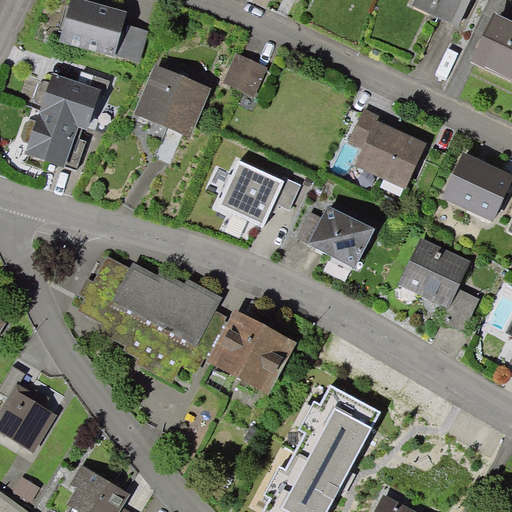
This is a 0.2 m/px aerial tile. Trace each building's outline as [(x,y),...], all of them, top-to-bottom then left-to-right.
[(127,12),(86,0),(71,0),(69,8),(62,32),(60,40),(114,56),(115,55),(122,30),(127,12)] [(470,0),(413,0),(411,5),(458,27),(470,0)] [(62,32),(69,8),(66,7),(59,31),(62,32)] [(511,20),(494,12),(488,25),(486,24),(469,60),(511,80),(511,20)] [(126,32),(122,30),(115,55),(140,63),(149,31),(128,25),(126,32)] [(253,60),(236,53),(223,82),(239,90),(253,60)] [(268,67),(253,60),(239,90),(255,97),(268,67)] [(211,88),(155,65),(135,114),(191,137),(211,88)] [(82,71),(78,81),(101,89),(100,94),(105,96),(110,81),(82,71)] [(78,81),(52,73),(37,118),(77,132),(79,126),(88,129),(100,94),(101,89),(78,81)] [(376,119),(378,120),(380,116),(364,109),(348,143),(362,149),(376,119)] [(64,167),(75,137),(77,132),(37,118),(24,154),(64,168),(64,167)] [(378,120),(376,119),(362,149),(354,165),(405,189),(427,143),(378,120)] [(75,137),(64,167),(76,171),(87,141),(75,137)] [(511,181),(511,174),(463,152),(442,198),(494,222),(511,181)] [(283,180),(238,160),(218,204),(217,207),(264,228),(272,211),(285,181),(283,180)] [(284,177),(283,180),(285,181),(272,211),(276,213),(279,206),(290,211),(302,185),(284,177)] [(321,217),(308,244),(355,268),(375,229),(328,205),(321,217)] [(296,238),(308,244),(321,217),(310,211),(296,238)] [(471,261),(421,238),(399,285),(449,308),(458,288),(471,261)] [(158,274),(133,261),(129,267),(107,255),(93,280),(87,277),(78,294),(85,298),(78,310),(102,323),(98,331),(126,346),(123,350),(138,358),(136,362),(172,382),(181,367),(196,375),(228,317),(215,311),(223,297),(188,278),(185,283),(161,269),(158,274)] [(480,299),(458,288),(449,308),(443,321),(464,332),(480,299)] [(297,342),(236,309),(207,362),(269,394),(297,342)] [(17,382),(19,384),(25,374),(12,367),(0,386),(0,393),(7,398),(17,382)] [(19,384),(17,382),(7,398),(0,409),(0,432),(34,453),(57,415),(50,412),(51,411),(44,406),(50,397),(36,389),(34,393),(19,384)] [(381,412),(330,384),(319,403),(314,400),(298,429),(304,433),(285,468),(279,465),(263,495),(269,498),(260,511),(326,511),(340,487),(350,471),(381,412)] [(130,493),(81,464),(69,484),(76,488),(66,504),(80,511),(118,511),(122,507),(130,493)] [(356,475),(350,471),(340,487),(347,491),(356,475)] [(39,488),(21,477),(13,492),(31,502),(39,488)] [(418,511),(383,494),(373,511),(418,511)]
